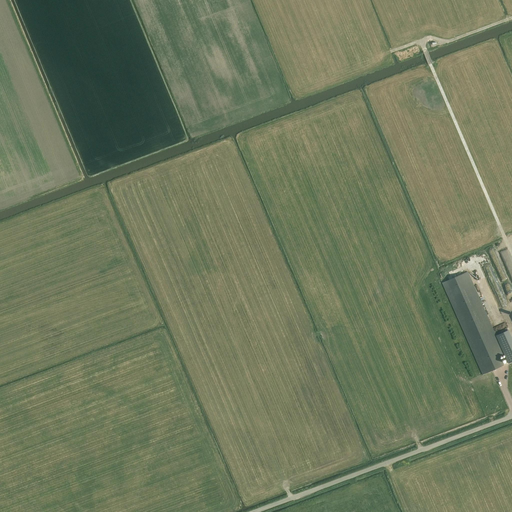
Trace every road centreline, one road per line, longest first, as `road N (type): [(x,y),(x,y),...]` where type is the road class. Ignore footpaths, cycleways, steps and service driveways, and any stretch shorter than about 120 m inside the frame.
road 1 (track): [(511,18),(422,44),(511,250)]
road 2 (unclassified): [(255,511),(511,416)]
